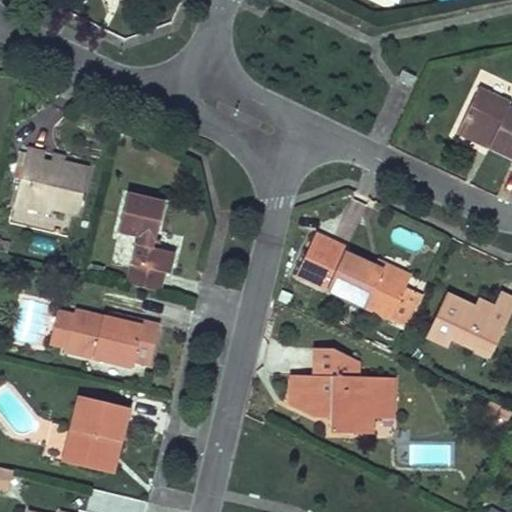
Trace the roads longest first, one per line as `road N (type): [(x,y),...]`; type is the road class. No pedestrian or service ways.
road 1 (residential): [(294,125),(202,511)]
road 2 (residential): [(511,223),(294,125)]
road 3 (residential): [(0,34),(135,91),(166,90),(190,73)]
